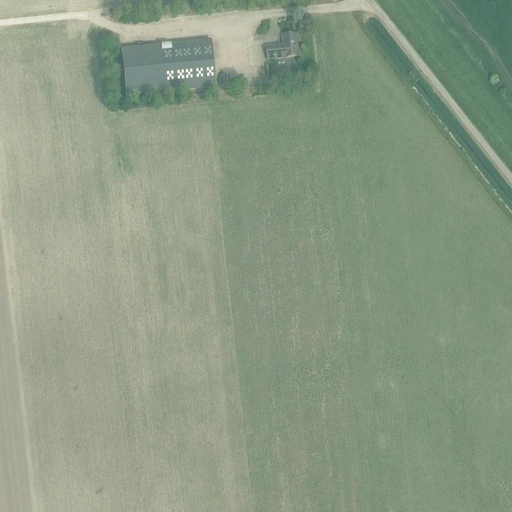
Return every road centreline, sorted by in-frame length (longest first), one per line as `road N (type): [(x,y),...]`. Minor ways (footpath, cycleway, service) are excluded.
road 1 (unclassified): [(511,181),(369,0)]
road 2 (track): [(395,0),(511,146)]
road 3 (track): [(123,28),(90,16),(0,25)]
